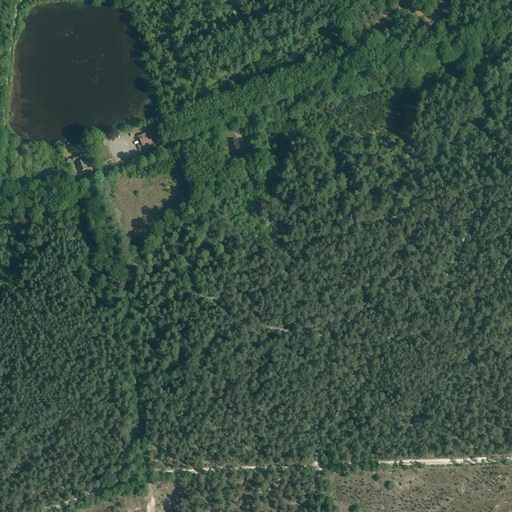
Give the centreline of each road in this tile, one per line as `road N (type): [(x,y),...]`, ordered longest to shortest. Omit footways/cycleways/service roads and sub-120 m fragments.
road 1 (unclassified): [(511,8),(87,180)]
road 2 (track): [(315,466),(511,457)]
road 3 (track): [(144,472),(315,466)]
road 4 (track): [(132,341),(126,277),(92,191)]
